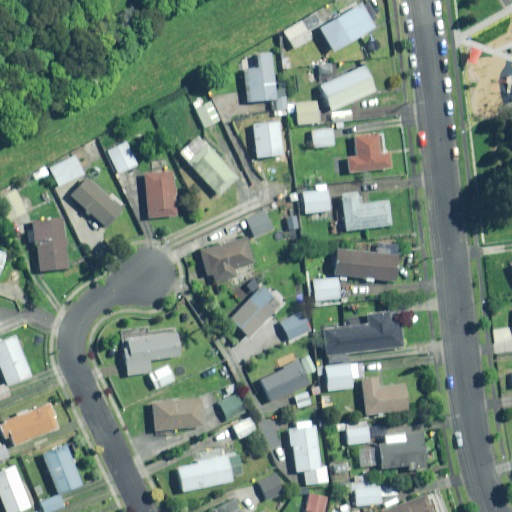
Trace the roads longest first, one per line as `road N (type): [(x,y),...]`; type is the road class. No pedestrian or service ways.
road 1 (residential): [(423,0),(469,400),(496,511)]
road 2 (residential): [(145,511),(73,346),(93,301),(147,275)]
